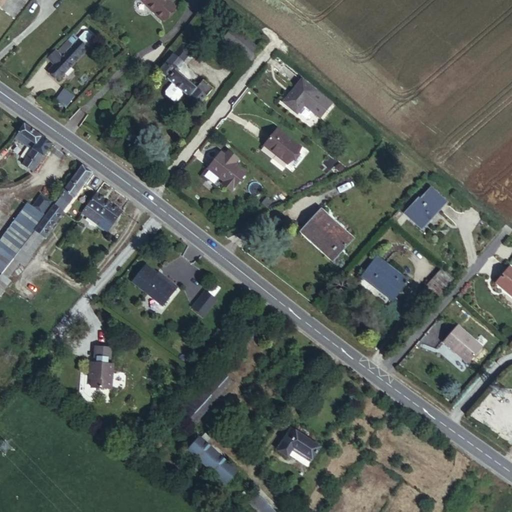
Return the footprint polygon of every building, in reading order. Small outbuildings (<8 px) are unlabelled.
[(161,0),(134,0),(157,22),(170,8),(161,0)] [(249,61),(258,50),(232,29),(232,30),(222,22),(215,31),(224,38),(223,39),(249,61)] [(63,53),(59,57),(53,52),(46,59),(52,65),(46,72),(51,78),(54,76),(56,79),(58,76),(60,78),(86,50),(84,49),(91,41),(90,38),(85,33),(81,33),(70,46),(67,44),(61,51),(63,53)] [(180,44),(171,55),(180,62),(189,51),(180,44)] [(180,62),(171,55),(156,73),(169,84),(163,92),(163,95),(171,102),(174,101),(181,93),(196,105),(210,88),(200,80),(194,87),(173,70),(180,62)] [(327,104),(298,79),(280,101),(294,113),(301,104),(316,117),(327,104)] [(68,108),(76,96),(65,88),(56,101),(68,108)] [(27,124),(16,138),(33,151),(22,166),(33,174),(56,145),(27,124)] [(298,148),(275,128),(261,144),(285,164),(298,148)] [(221,154),(217,150),(204,166),(220,179),(218,182),(227,190),(243,172),(231,161),(234,158),(224,150),(221,154)] [(390,164),(374,151),(367,160),(383,173),(390,164)] [(95,174),(86,167),(62,197),(71,204),(95,174)] [(416,201),(402,216),(419,231),(443,204),(428,191),(418,202),(416,201)] [(115,205),(99,193),(84,213),(101,225),(115,205)] [(30,201),(10,227),(27,240),(42,220),(44,221),(49,214),(45,211),(52,202),(44,196),(38,203),(34,200),(30,201)] [(62,197),(57,204),(66,211),(71,204),(62,197)] [(27,241),(37,249),(65,212),(57,205),(49,214),(44,221),(42,220),(27,240),(27,241)] [(125,212),(115,205),(101,225),(110,232),(125,212)] [(323,205),(306,226),(332,249),(340,240),(345,244),(355,232),(323,205)] [(27,240),(10,227),(0,239),(0,271),(2,273),(27,241),(27,240)] [(34,253),(37,249),(27,241),(2,273),(10,279),(24,262),(28,266),(36,255),(34,253)] [(381,257),(365,275),(393,300),(409,281),(381,257)] [(162,276),(147,265),(134,282),(164,306),(178,288),(162,275),(162,276)] [(511,269),(507,266),(496,280),(509,290),(507,293),(511,296),(511,269)] [(429,304),(449,283),(441,274),(420,296),(429,304)] [(496,280),(494,283),(507,293),(509,290),(496,280)] [(192,308),(205,318),(218,300),(205,290),(192,308)] [(456,325),(443,342),(456,353),(457,351),(469,360),(481,346),(456,325)] [(457,351),(456,353),(467,362),(469,360),(457,351)] [(94,380),(93,389),(112,391),(114,366),(95,364),(95,371),(92,371),(92,380),(94,380)] [(231,384),(218,372),(181,413),(194,425),(231,384)] [(160,402),(150,413),(156,419),(166,408),(160,402)] [(150,413),(141,423),(147,429),(156,419),(150,413)] [(319,449),(290,430),(277,450),(288,457),(293,450),(310,462),(319,449)] [(238,472),(201,438),(191,449),(227,483),(238,472)] [(273,511),(253,493),(246,500),(258,511),(273,511)]
